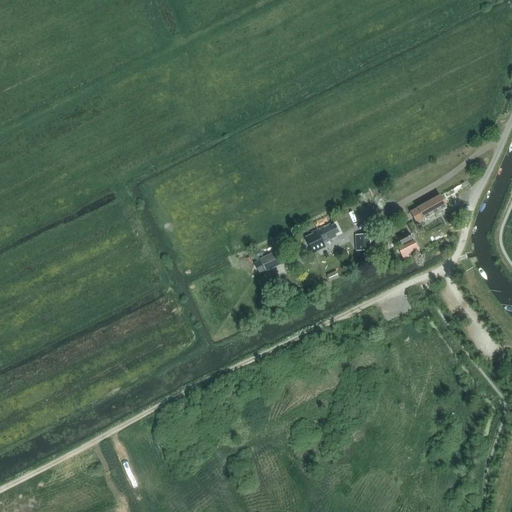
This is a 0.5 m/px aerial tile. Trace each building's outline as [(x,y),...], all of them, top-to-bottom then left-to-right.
[(440,195),(411,210),(415,218),(422,214),(424,218),(446,206),(440,195)] [(313,235),(307,238),(314,253),(322,249),(325,247),(323,243),(336,237),(335,235),(339,233),(335,224),(331,226),(330,224),(312,233),(313,235)] [(409,233),(399,238),(401,243),(412,238),(409,233)] [(369,234),(357,235),(358,251),(370,250),(369,234)] [(414,241),(403,247),(409,258),(420,252),(414,241)] [(281,248),(260,258),(265,270),(287,260),(281,248)] [(336,272),(327,276),(330,281),(339,277),(336,272)]
